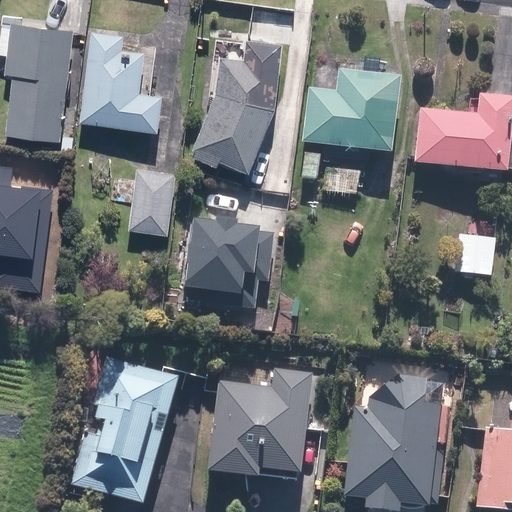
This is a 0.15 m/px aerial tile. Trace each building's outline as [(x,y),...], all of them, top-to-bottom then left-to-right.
[(70,30),(8,23),(7,29),(0,27),(0,54),(4,55),(2,75),(10,75),(2,135),(57,142),(70,30)] [(88,32),(77,123),(153,133),(158,97),(136,94),(141,53),(118,50),(120,36),(88,32)] [(278,44),(242,40),(240,60),(216,57),(212,95),(189,150),(191,151),(188,157),(212,167),(215,161),(242,173),(270,110),(278,44)] [(306,91),(299,146),(387,157),(397,80),(336,73),(333,94),(306,91)] [(418,112),(411,166),(501,177),(502,171),(511,172),(511,98),(508,98),(507,103),(475,99),(473,119),(418,112)] [(0,286),(36,292),(50,190),(19,185),(19,187),(8,186),(11,168),(0,166),(0,286)] [(162,173),(135,169),(134,176),(121,175),(117,205),(129,206),(126,230),(165,235),(173,174),(162,173)] [(184,270),(181,293),(201,296),(200,306),(252,313),(255,284),(265,285),(271,236),(254,234),(255,233),(234,230),(235,222),(214,220),(214,226),(211,226),(211,227),(190,225),(186,251),(184,251),(181,269),(184,270)] [(493,242),(456,237),(452,275),(488,279),(493,242)] [(83,436),(68,488),(138,508),(176,381),(105,360),(91,407),(96,408),(91,422),(100,425),(96,440),(83,436)] [(269,390),(217,383),(203,475),(254,482),(255,473),(280,477),(295,479),(310,376),(272,371),(269,390)] [(352,408),(340,501),(361,503),(359,511),(394,511),(395,508),(413,510),(423,511),(424,506),(435,507),(443,451),(432,450),(433,444),(443,446),(446,420),(448,408),(439,406),(439,404),(421,402),(424,379),(395,376),(379,390),(367,399),(366,410),(352,408)] [(511,511),(511,404),(508,436),(482,432),(470,511),(511,511)]
